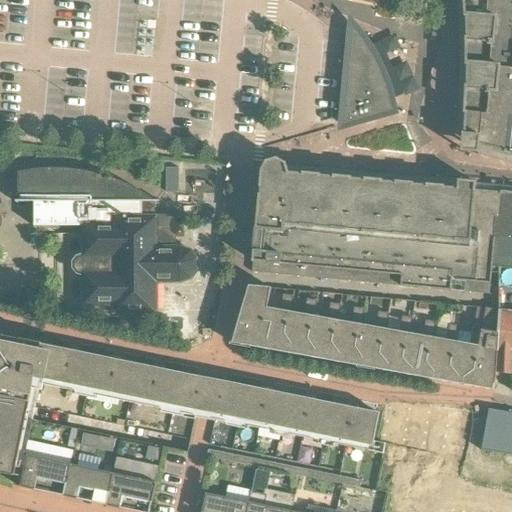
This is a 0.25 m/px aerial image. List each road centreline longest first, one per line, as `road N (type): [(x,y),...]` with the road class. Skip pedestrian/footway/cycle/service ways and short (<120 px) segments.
road 1 (residential): [(490,404),(380,396),(217,365)]
road 2 (residential): [(217,365),(44,331)]
road 3 (residential): [(191,511),(217,365)]
